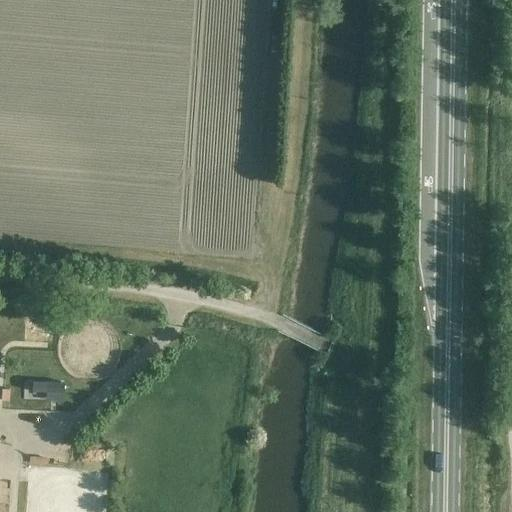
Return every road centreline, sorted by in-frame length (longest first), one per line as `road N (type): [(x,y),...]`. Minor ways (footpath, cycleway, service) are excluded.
road 1 (primary): [(443,511),(450,0)]
road 2 (unclassified): [(332,350),(177,297),(0,279)]
